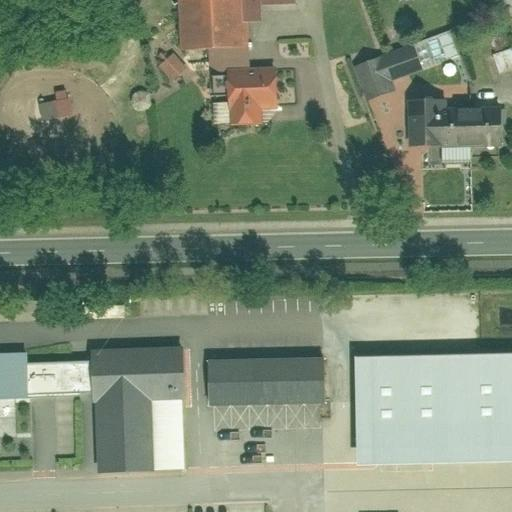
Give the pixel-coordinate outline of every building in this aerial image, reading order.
[(218,0),(174,0),(176,58),(220,57),(218,0)] [(503,74),(511,71),(511,49),(496,55),(503,74)] [(283,73),(228,73),(228,123),(283,123),(283,73)] [(44,104),(48,122),(78,115),(74,97),(44,104)] [(408,102),(409,147),(502,145),(501,107),(447,109),(447,101),(408,102)] [(0,392),(89,389),(87,352),(44,354),(44,345),(0,346),(0,392)] [(192,351),(98,353),(100,475),(195,473),(192,351)] [(511,354),(368,358),(370,465),(511,462),(511,354)] [(338,362),(223,365),(224,410),(340,406),(338,362)]
